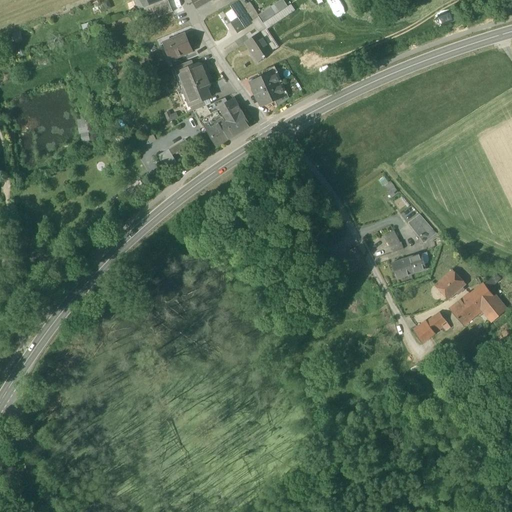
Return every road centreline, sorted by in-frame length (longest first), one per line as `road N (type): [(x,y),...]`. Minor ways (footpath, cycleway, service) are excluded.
road 1 (secondary): [(278,130),(144,226),(64,307),(20,374)]
road 2 (residential): [(417,350),(339,202),(278,130)]
road 3 (secondary): [(511,31),(395,72),(278,130)]
road 4 (residential): [(278,130),(242,94),(187,0)]
road 5 (track): [(511,460),(441,399),(417,350)]
road 6 (residential): [(20,374),(0,511)]
